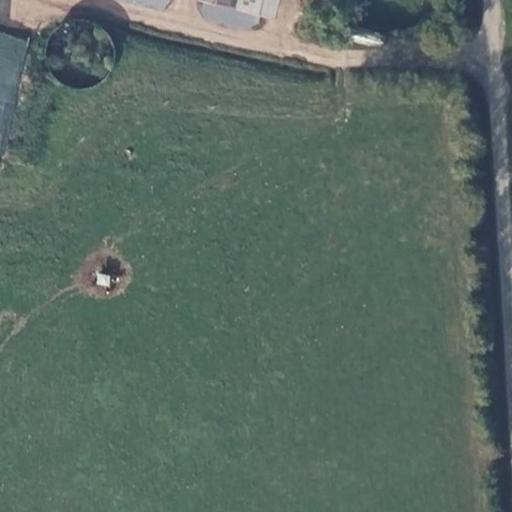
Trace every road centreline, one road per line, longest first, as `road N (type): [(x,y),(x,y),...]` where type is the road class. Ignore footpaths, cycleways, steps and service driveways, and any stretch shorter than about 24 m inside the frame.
road 1 (unknown): [(124,0),(119,26),(327,71),(406,75),(491,62)]
road 2 (unclassified): [(486,0),(511,382)]
